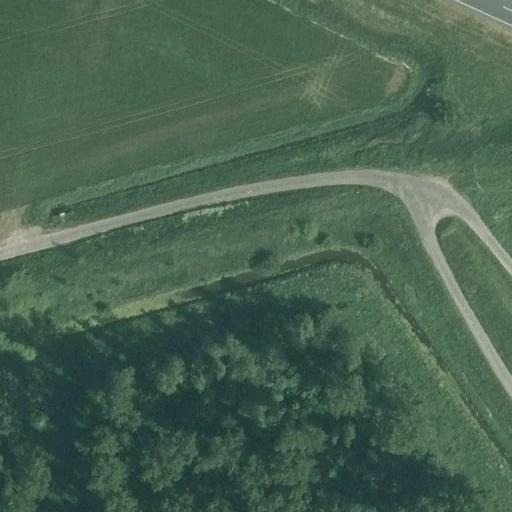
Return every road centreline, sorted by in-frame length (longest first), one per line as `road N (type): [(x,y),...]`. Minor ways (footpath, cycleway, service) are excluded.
road 1 (track): [(511,505),(352,302),(305,290),(50,357),(11,333),(0,336)]
road 2 (unclassified): [(423,192),(378,181),(235,194),(0,258)]
road 3 (unclassified): [(511,405),(417,221),(423,192)]
road 4 (unclassified): [(511,277),(470,223),(423,192)]
